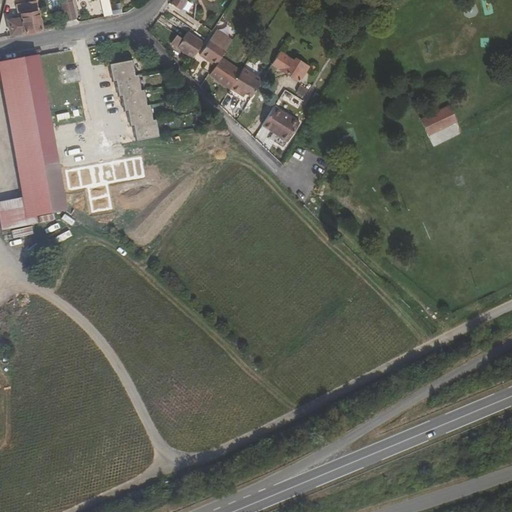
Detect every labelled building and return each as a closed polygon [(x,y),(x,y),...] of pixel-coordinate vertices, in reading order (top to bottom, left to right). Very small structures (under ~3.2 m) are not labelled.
[(77,23),(72,0),(60,0),(61,5),(60,5),(64,25),(77,23)] [(172,0),(170,3),(180,11),(185,2),(186,0),(172,0)] [(41,30),(36,2),(16,6),(18,19),(8,21),(11,36),(41,30)] [(185,2),(180,11),(184,13),(189,4),(185,2)] [(112,16),(122,14),(120,4),(110,6),(112,16)] [(192,59),(203,43),(187,33),(177,48),(192,59)] [(220,58),(226,49),(210,39),(199,55),(208,62),(214,66),(220,58)] [(279,53),(272,65),(299,82),(308,67),(294,59),(293,61),(279,53)] [(25,219),(64,213),(67,212),(62,187),(57,161),(38,57),(0,64),(0,83),(21,198),(25,219)] [(230,89),(241,71),(220,58),(214,66),(208,75),(208,76),(230,89)] [(136,76),(133,77),(130,62),(110,65),(113,80),(116,80),(119,95),(122,95),(125,110),(128,110),(131,124),(134,124),(137,139),(157,136),(153,121),(151,121),(148,106),(145,107),(141,91),(139,92),(136,76)] [(208,62),(202,71),(208,75),(214,66),(208,62)] [(229,90),(237,95),(239,91),(245,94),(251,98),(262,80),(243,68),(241,71),(230,89),(229,90)] [(309,91),(300,85),(296,92),(305,98),(309,91)] [(299,108),(302,100),(293,96),(290,104),(299,108)] [(277,108),(282,100),(279,98),(261,126),(287,143),(299,123),(277,108)] [(433,146),(462,133),(449,105),(420,118),(433,146)] [(71,185),(66,160),(57,161),(62,187),(71,185)] [(0,230),(0,232),(37,225),(37,226),(66,221),(64,213),(25,219),(21,198),(0,201),(0,230)] [(83,233),(85,228),(73,222),(70,226),(83,233)] [(0,319),(25,321),(25,314),(0,311),(0,319)] [(0,370),(21,372),(25,321),(0,319),(0,370)] [(0,441),(13,438),(11,432),(0,434),(0,441)]
